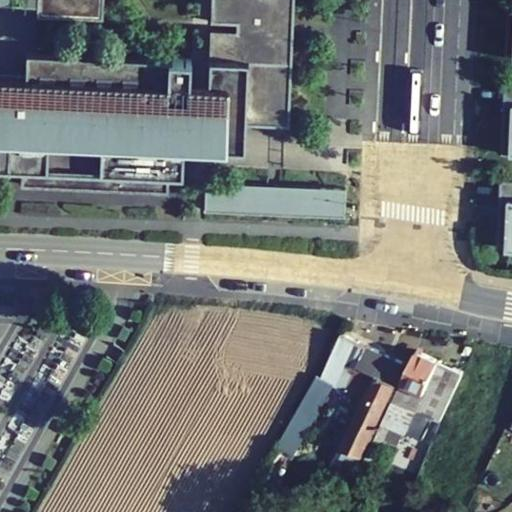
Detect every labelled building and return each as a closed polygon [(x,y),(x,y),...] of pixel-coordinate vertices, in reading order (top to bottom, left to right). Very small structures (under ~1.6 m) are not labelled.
[(228,0),(228,12),(255,13),(255,21),(227,20),(226,75),(208,75),(209,50),(186,49),(185,100),(43,95),(44,69),(7,67),(5,104),(0,103),(0,143),(32,144),(32,131),(40,132),(39,176),(187,181),(188,124),(233,126),(233,113),(307,115),(310,0),(228,0)] [(54,0),(54,7),(120,9),(120,0),(54,0)] [(54,45),(44,45),(44,69),(43,95),(185,100),(186,49),(54,45)] [(346,183),(205,179),(204,208),(346,212),(346,183)] [(0,326),(1,327),(13,304),(0,297),(0,326)] [(410,353),(351,321),(328,362),(338,368),(358,379),(320,449),(341,460),(379,392),(386,396),(388,392),(410,353)] [(410,353),(388,392),(412,404),(421,386),(442,398),(468,350),(424,327),(410,353)] [(481,484),(511,390),(511,365),(480,354),(461,409),(483,416),(463,478),(481,484)] [(328,362),(322,359),(280,437),(295,446),(338,368),(328,362)]
